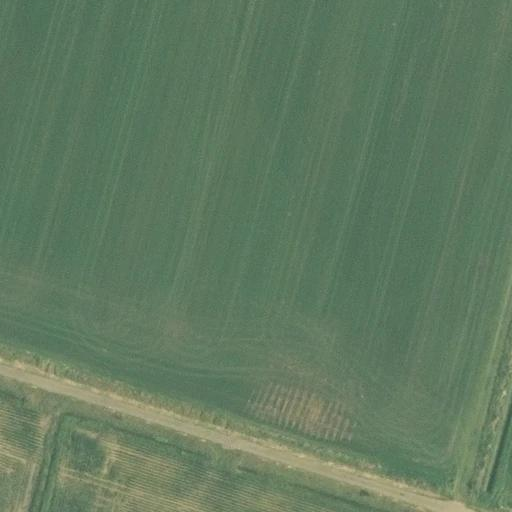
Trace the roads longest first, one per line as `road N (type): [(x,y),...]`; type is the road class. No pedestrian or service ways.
road 1 (unclassified): [(452,511),(0,369)]
road 2 (track): [(453,511),(511,312)]
